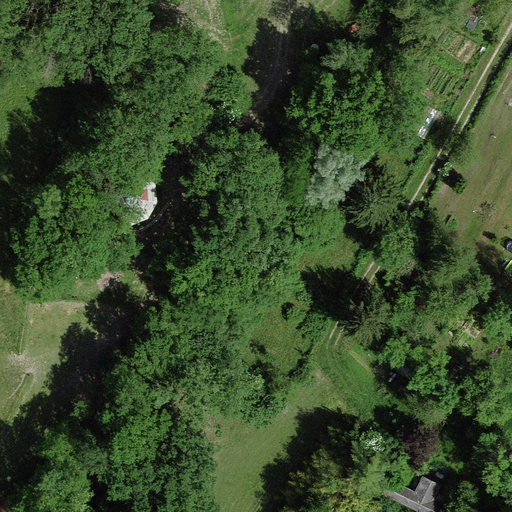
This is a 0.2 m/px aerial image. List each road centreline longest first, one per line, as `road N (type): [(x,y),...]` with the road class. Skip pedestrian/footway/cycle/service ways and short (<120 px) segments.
road 1 (track): [(511,28),(338,334),(343,363),(386,423)]
road 2 (track): [(273,0),(280,47),(273,95),(196,171),(200,229),(176,284),(149,319)]
